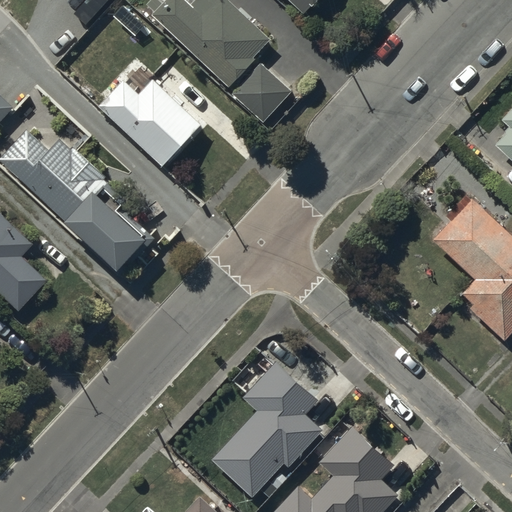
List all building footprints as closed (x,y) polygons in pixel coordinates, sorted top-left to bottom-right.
[(200,0),(194,7),(186,0),(169,0),(154,16),(234,91),(260,63),(256,59),(272,41),(228,0),(200,0)] [(288,0),(305,16),(320,0),(288,0)] [(115,31),(144,59),(158,46),(128,18),(115,31)] [(81,58),(65,74),(85,93),(101,77),(81,58)] [(295,93),(263,64),(235,95),(266,124),(295,93)] [(207,127),(158,81),(142,97),(126,81),(102,107),(167,168),(207,127)] [(0,126),(16,110),(0,94),(0,126)] [(511,113),(505,121),(511,127),(511,132),(499,147),(511,159),(511,113)] [(53,152),(31,132),(5,160),(124,270),(152,240),(106,198),(115,188),(64,141),(53,152)] [(511,234),(477,201),(438,242),(481,281),(466,297),(477,307),(473,310),(507,343),(511,337),(511,234)] [(31,248),(0,217),(0,299),(14,313),(43,284),(19,260),(31,248)] [(320,402),(279,364),(246,399),(261,413),(215,461),(255,499),(287,465),(291,469),(326,432),(307,415),(320,402)] [(395,468),(354,430),(322,464),(337,478),(315,502),(302,490),(280,511),(387,511),(401,497),(383,481),(395,468)] [(217,511),(204,500),(192,511),(217,511)]
